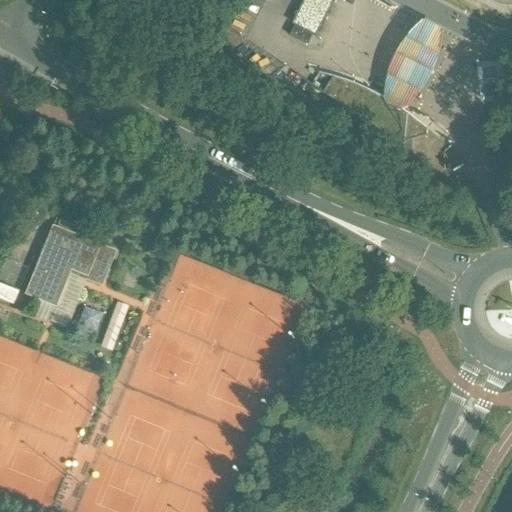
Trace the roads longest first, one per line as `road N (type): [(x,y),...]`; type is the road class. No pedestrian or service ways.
road 1 (tertiary): [(299,204),(17,47)]
road 2 (tertiary): [(469,273),(299,204)]
road 3 (tertiary): [(299,204),(457,296)]
road 4 (secondary): [(476,355),(407,511)]
road 5 (secondary): [(434,511),(510,369)]
